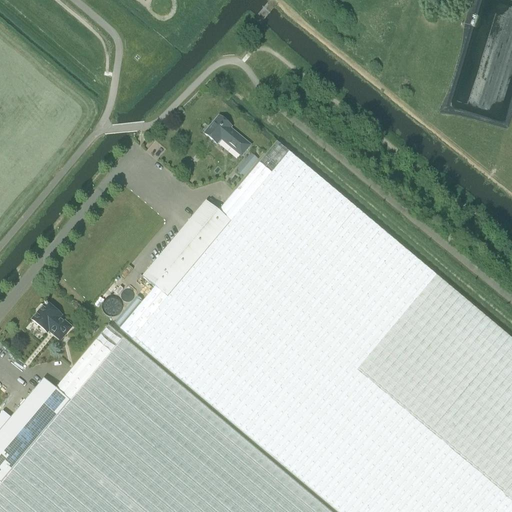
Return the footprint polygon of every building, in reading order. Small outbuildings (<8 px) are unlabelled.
[(204,136),(216,146),(220,141),(224,144),(228,144),(236,151),(236,154),(240,158),(249,148),(228,131),(230,129),(218,119),(204,136)] [(511,511),(511,342),(276,145),(217,214),(231,226),(168,301),(155,289),(119,331),(335,511),(511,511)] [(250,154),(236,173),(243,179),(258,160),(250,154)] [(0,232),(36,189),(0,158),(0,232)] [(155,289),(168,301),(231,226),(217,214),(205,204),(142,279),(155,289)] [(115,278),(104,292),(110,297),(121,283),(115,278)] [(61,317),(46,304),(43,307),(41,307),(36,312),(37,314),(31,322),(47,335),(49,332),(54,336),(53,337),(60,342),(71,329),(59,319),(61,317)] [(326,511),(107,328),(55,391),(71,405),(2,486),(0,484),(0,511),(326,511)] [(0,432),(0,484),(2,486),(71,405),(55,391),(43,381),(0,432)]
